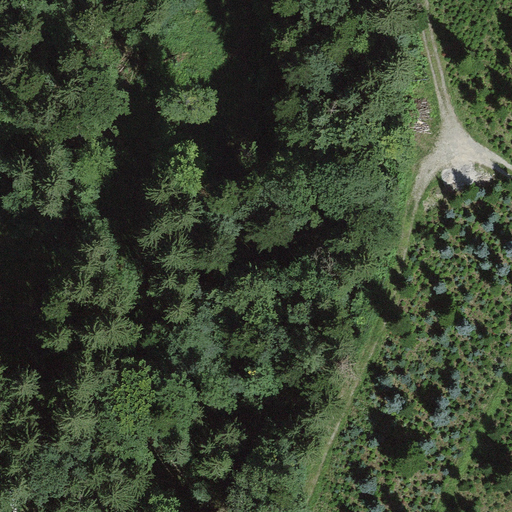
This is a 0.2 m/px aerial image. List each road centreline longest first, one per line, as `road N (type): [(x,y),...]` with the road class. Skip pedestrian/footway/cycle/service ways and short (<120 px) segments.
road 1 (track): [(299,511),(390,307),(414,198),(430,162),(457,136)]
road 2 (track): [(35,494),(19,296),(0,221)]
road 3 (track): [(511,177),(451,128),(422,0)]
road 4 (track): [(28,511),(99,413),(123,359)]
